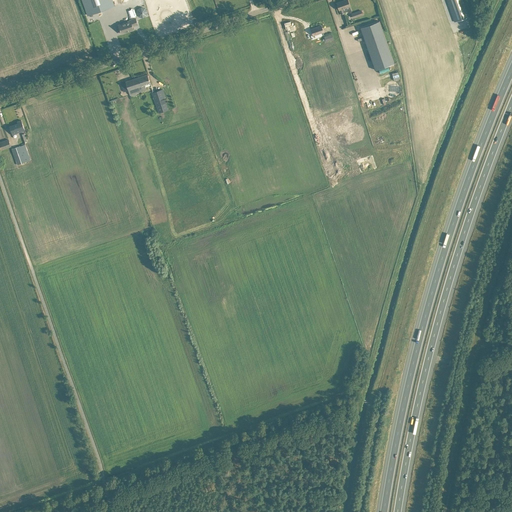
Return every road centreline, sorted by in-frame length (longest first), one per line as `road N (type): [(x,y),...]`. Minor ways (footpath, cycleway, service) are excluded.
road 1 (motorway): [(511,68),(443,254),(407,382),(383,511)]
road 2 (motorway): [(397,511),(439,316),(511,104)]
road 3 (track): [(342,511),(357,400),(273,419),(106,484)]
road 4 (unclassified): [(0,100),(291,0)]
